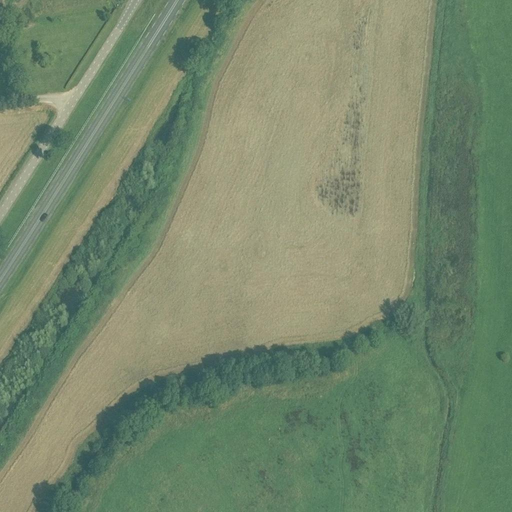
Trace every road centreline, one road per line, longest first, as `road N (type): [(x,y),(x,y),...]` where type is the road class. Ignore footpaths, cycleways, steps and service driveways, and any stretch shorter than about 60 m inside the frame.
road 1 (primary): [(0,283),(177,0)]
road 2 (unclassified): [(134,0),(0,213)]
